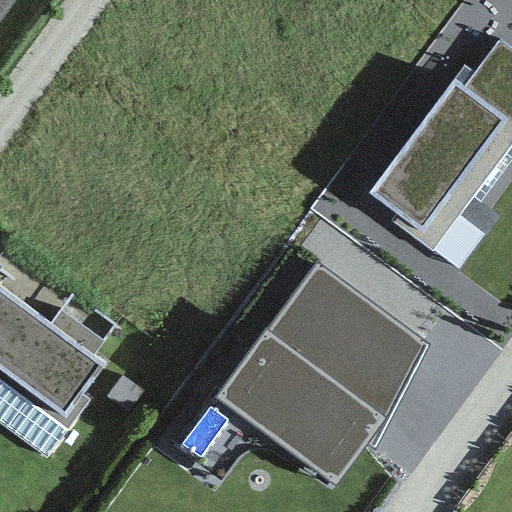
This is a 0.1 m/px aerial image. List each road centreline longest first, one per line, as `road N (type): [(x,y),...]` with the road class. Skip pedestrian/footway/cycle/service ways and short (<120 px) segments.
road 1 (residential): [(421,511),(511,387)]
road 2 (residential): [(82,0),(0,112)]
